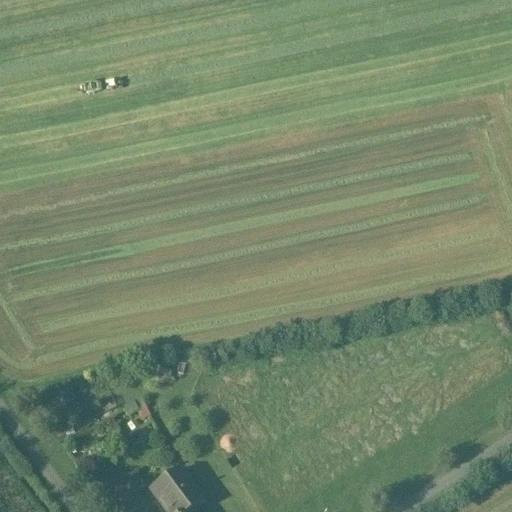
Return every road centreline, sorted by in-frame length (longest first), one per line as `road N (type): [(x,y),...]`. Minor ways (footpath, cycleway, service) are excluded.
road 1 (unclassified): [(397,511),(511,437)]
road 2 (residential): [(0,414),(71,511)]
